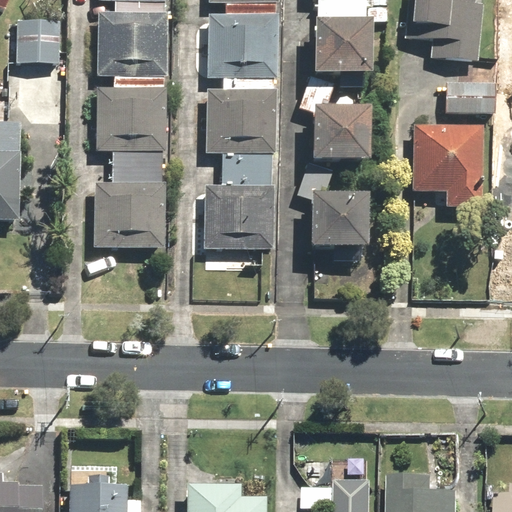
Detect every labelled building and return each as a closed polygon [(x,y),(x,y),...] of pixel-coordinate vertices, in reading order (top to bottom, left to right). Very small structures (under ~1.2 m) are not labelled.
[(478,0),(409,0),(406,41),(434,43),(432,61),(480,65),(485,7),(477,6),(478,0)] [(171,16),(100,16),(99,80),(171,80),(171,16)] [(280,18),(209,18),(209,82),(280,82),(280,18)] [(40,23),(17,23),(17,67),(62,68),(63,23),(40,23)] [(376,24),(320,23),(319,78),(376,79),(376,24)] [(499,88),(449,86),(447,116),(497,118),(499,88)] [(169,90),(98,90),(98,154),(169,154),(169,90)] [(278,93),(207,92),(207,156),(278,157),(278,93)] [(511,169),(511,176),(511,189),(511,101),(506,101),(502,169),(511,169)] [(374,110),(317,111),(317,165),(374,165),(374,110)] [(23,125),(0,124),(0,223),(22,224),(23,155),(21,155),(23,125)] [(486,129),(414,128),(413,195),(448,196),(447,211),(484,211),(486,129)] [(168,186),(97,186),(96,250),(168,250),(168,186)] [(277,189),(206,188),(205,252),(277,253),(277,189)] [(373,198),(316,197),(315,252),(372,253),(373,198)] [(71,470),(71,486),(70,511),(127,511),(128,487),(108,487),(109,471),(71,470)] [(0,511),(44,511),(44,510),(43,488),(20,488),(20,484),(4,484),(4,475),(0,475),(0,511)] [(435,475),(390,475),(390,511),(462,511),(463,491),(435,491),(435,475)] [(338,511),(374,511),(375,482),(339,482),(339,489),(305,489),(305,511),(339,511),(338,511)] [(510,494),(494,494),(494,511),(511,511),(511,484),(510,484),(510,494)] [(243,486),(187,485),(187,511),(267,511),(268,498),(243,498),(243,486)]
